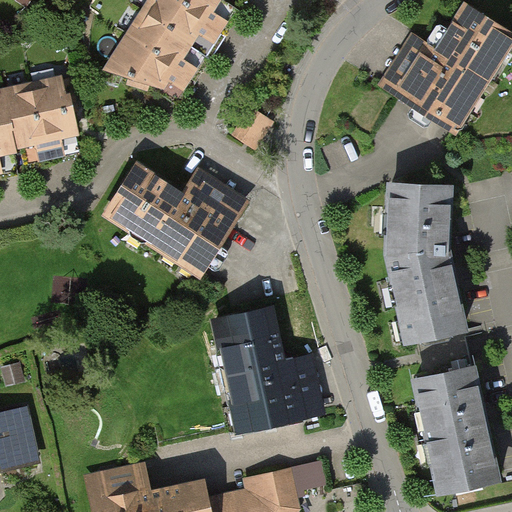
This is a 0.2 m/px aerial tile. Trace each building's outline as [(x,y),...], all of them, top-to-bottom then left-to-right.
[(152,0),(108,69),(163,86),(217,0),(152,0)] [(397,94),(454,130),(511,39),(511,33),(467,5),(439,50),(429,44),(397,94)] [(63,92),(60,80),(5,92),(6,96),(0,97),(0,152),(14,150),(10,129),(16,127),(20,144),(77,132),(69,100),(74,99),(72,90),(63,92)] [(251,109),(239,128),(257,139),(269,120),(251,109)] [(138,164),(108,211),(203,271),(238,215),(189,184),(183,193),(138,164)] [(389,253),(408,341),(465,328),(447,248),(450,187),(392,185),(389,253)] [(272,308),(217,320),(241,429),(306,415),(293,357),(283,360),(272,308)] [(473,367),(417,379),(441,490),(498,477),(473,367)] [(24,410),(0,415),(0,467),(35,459),(24,410)] [(292,489),(288,470),(246,479),(249,491),(219,498),(222,510),(212,511),(282,511),(281,506),(292,489)] [(150,481),(92,494),(95,511),(210,511),(204,480),(152,492),(150,481)]
